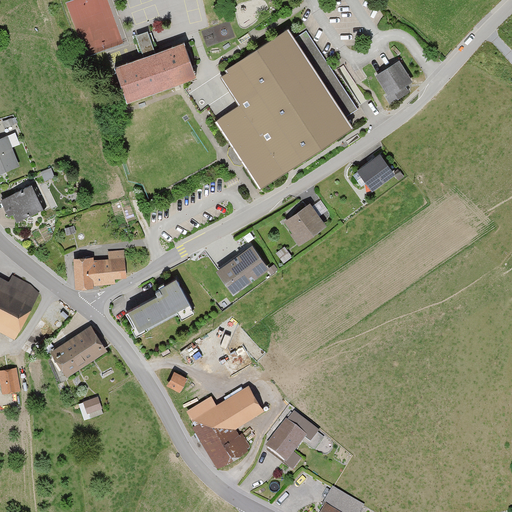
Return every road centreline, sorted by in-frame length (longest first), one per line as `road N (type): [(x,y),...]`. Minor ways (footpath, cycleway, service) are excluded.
road 1 (residential): [(84,308),(297,189),(385,129),(423,101),(511,3)]
road 2 (residential): [(258,511),(199,468),(151,387),(84,308)]
